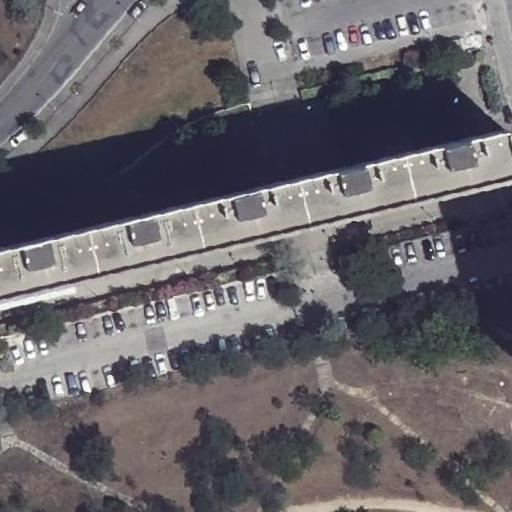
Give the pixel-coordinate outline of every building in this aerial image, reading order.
[(395,154),(406,202),(511,177),(511,163),(504,129),(395,154)] [(406,202),(395,154),(286,180),(298,227),(406,202)] [(298,227),(286,180),(178,205),(189,253),(298,227)] [(189,253),(178,205),(69,231),(80,278),(189,253)] [(0,297),(80,278),(69,231),(0,246),(0,297)]
